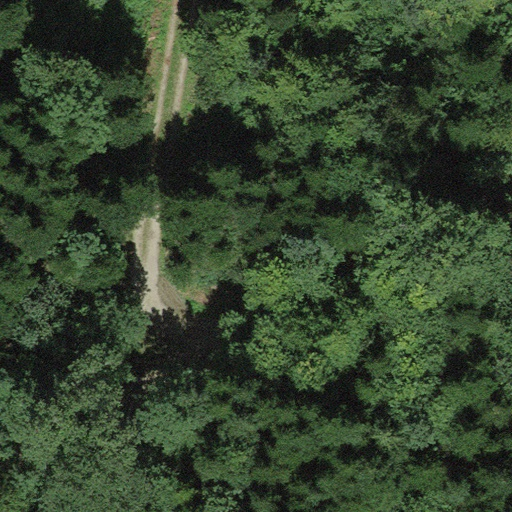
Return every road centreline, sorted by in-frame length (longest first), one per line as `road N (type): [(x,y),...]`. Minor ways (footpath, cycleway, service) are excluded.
road 1 (track): [(182,0),(142,274),(150,307),(215,350)]
road 2 (track): [(511,182),(367,256),(215,350)]
road 3 (track): [(215,350),(0,471)]
